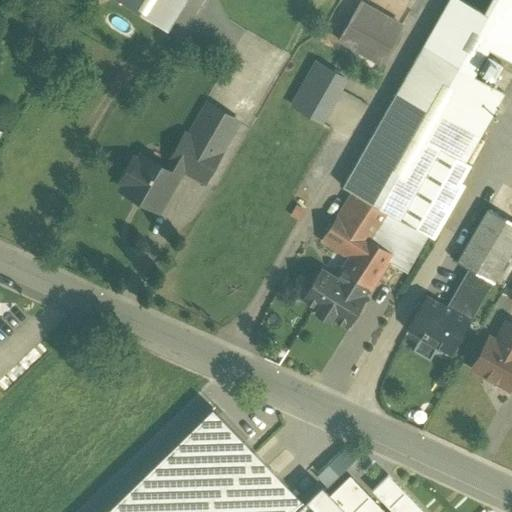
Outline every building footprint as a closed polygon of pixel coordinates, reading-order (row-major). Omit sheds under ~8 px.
[(120,0),(166,28),(182,0),(120,0)] [(511,0),(491,0),(484,13),(461,0),(449,0),(423,47),(473,76),(488,49),(511,62),(511,0)] [(402,26),(360,2),(339,41),(380,64),(402,26)] [(423,47),(343,187),(353,193),(398,219),(439,149),(465,163),(504,94),(473,76),(423,47)] [(502,64),(487,56),(479,70),(493,79),(502,64)] [(316,60),(290,105),(320,122),(346,77),(316,60)] [(210,106),(191,138),(218,153),(237,121),(210,106)] [(191,138),(186,135),(170,162),(172,164),(168,171),(177,175),(181,168),(204,182),(220,154),(218,153),(191,138)] [(439,149),(398,219),(424,234),(433,239),(464,185),(460,183),(470,166),(465,163),(439,149)] [(168,171),(142,156),(139,162),(133,159),(121,181),(126,184),(122,190),(157,210),(177,176),(177,175),(168,171)] [(398,219),(353,193),(322,242),(349,259),(341,271),(370,289),(391,256),(407,265),(424,234),(398,219)] [(511,249),(511,222),(489,209),(458,262),(468,268),(492,283),(511,249)] [(492,283),(468,268),(456,287),(480,303),(493,283),(492,283)] [(337,278),(333,275),(329,280),(318,273),(302,299),(317,308),(315,312),(330,321),(332,318),(347,328),(367,297),(364,295),(369,288),(370,289),(341,271),(337,278)] [(456,287),(437,316),(421,306),(401,337),(442,363),(462,333),(461,333),(480,303),(456,287)] [(511,324),(506,321),(496,341),(489,337),(471,369),(510,390),(511,385),(511,324)] [(293,511),(305,500),(223,416),(124,511),(293,511)] [(131,485),(136,491),(165,464),(160,458),(131,485)] [(305,500),(293,511),(346,511),(321,486),(305,500)] [(423,511),(404,492),(388,507),(393,511),(385,511),(369,495),(351,511),(423,511)]
